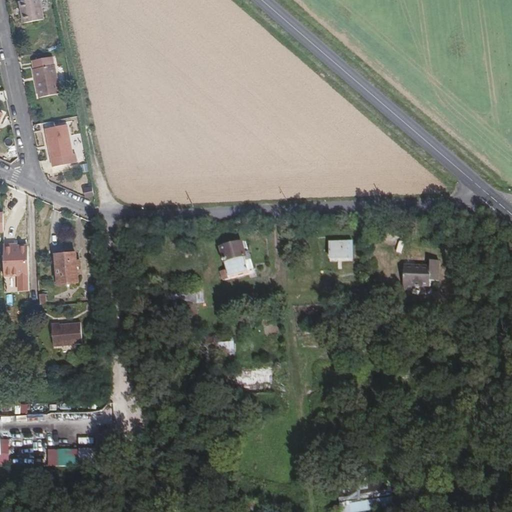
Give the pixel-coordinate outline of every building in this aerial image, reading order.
[(44,20),(40,0),(26,0),(19,1),(23,24),(44,20)] [(60,94),(53,56),(31,61),(39,98),(60,94)] [(72,154),(66,125),(45,129),(53,167),(77,162),(75,154),(72,154)] [(93,196),(92,188),(83,189),(85,198),(93,196)] [(27,216),(9,217),(10,239),(28,238),(27,216)] [(169,245),(169,254),(189,252),(188,244),(169,245)] [(248,258),(244,244),(220,250),(225,271),(221,273),(224,282),(248,276),(247,269),(250,268),(249,264),(245,264),(245,259),(248,258)] [(330,250),(330,264),(346,264),(345,250),(330,250)] [(76,252),(55,255),(57,285),(79,282),(77,268),(81,267),(80,260),(77,260),(76,252)] [(169,261),(189,259),(189,252),(169,254),(169,261)] [(430,260),(404,261),(405,282),(431,281),(431,276),(440,275),(438,255),(429,255),(430,260)] [(441,283),(450,283),(449,260),(440,261),(441,283)] [(193,286),(192,275),(178,276),(178,287),(193,286)] [(257,304),(247,305),(248,315),(258,315),(257,304)] [(226,316),(248,315),(247,305),(226,307),(226,316)] [(198,318),(226,316),(226,307),(196,309),(198,318)] [(226,324),(248,322),(248,315),(226,316),(226,324)] [(81,323),(60,325),(60,323),(51,324),(53,347),(83,345),(81,323)] [(253,347),(251,331),(243,332),(244,348),(253,347)] [(222,342),(221,354),(236,355),(236,343),(222,342)] [(204,371),(218,369),(215,346),(201,347),(204,371)] [(274,367),(244,368),(244,383),(275,382),(274,367)] [(248,387),(248,394),(259,395),(260,387),(248,387)] [(0,436),(0,465),(13,465),(12,437),(0,436)] [(117,449),(80,450),(80,466),(98,466),(98,467),(117,467),(117,449)] [(393,488),(347,494),(346,483),(337,484),(340,511),(357,511),(395,507),(393,488)]
